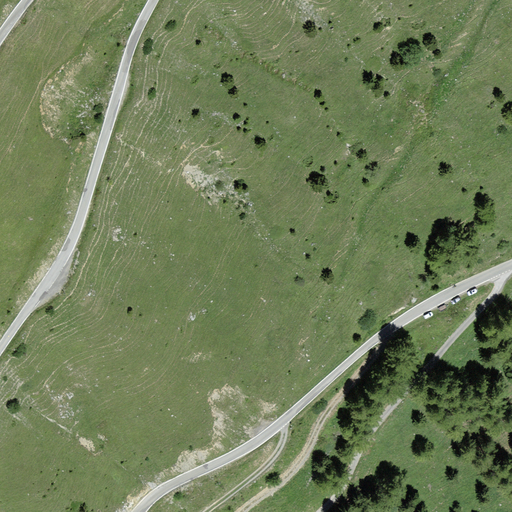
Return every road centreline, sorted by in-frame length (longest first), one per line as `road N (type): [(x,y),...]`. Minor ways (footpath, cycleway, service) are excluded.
road 1 (tertiary): [(511,263),(405,318),(254,443),(171,484),(138,511)]
road 2 (tertiary): [(0,348),(78,224),(125,64),(153,0)]
road 3 (track): [(240,511),(297,464),(329,408),(384,345),(385,332)]
road 4 (track): [(283,420),(272,457),(203,511)]
